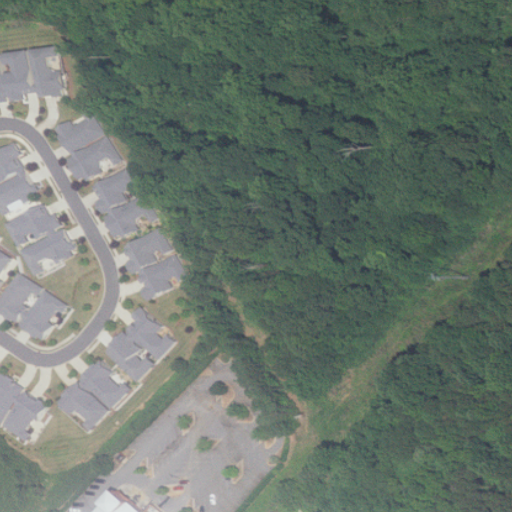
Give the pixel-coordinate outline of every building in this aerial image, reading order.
[(0,53),(0,102),(32,98),(31,93),(47,91),(48,97),(71,94),(70,89),(75,88),(72,69),(68,70),(63,66),(62,56),(71,55),(70,44),(0,53)] [(78,120),(62,128),(73,152),(112,134),(100,108),(90,112),(93,118),(80,124),(78,120)] [(126,160),(114,135),(69,157),(81,182),(106,169),(103,161),(112,157),(116,164),(126,160)] [(0,210),(2,215),(12,211),(10,206),(22,200),(24,203),(34,199),(31,192),(37,190),(22,156),(25,154),(20,142),(0,150),(0,210)] [(129,200),(127,195),(144,188),(134,166),(94,184),(100,198),(95,200),(101,213),(129,200)] [(103,214),(115,239),(139,228),(135,219),(147,214),(150,222),(160,218),(148,193),(103,214)] [(5,222),(16,246),(31,239),(32,242),(19,248),(31,275),(42,270),(38,261),(50,256),(53,261),(74,251),(62,225),(61,226),(55,212),(49,215),(44,204),(5,222)] [(161,226),(123,246),(130,259),(124,261),(130,273),(135,271),(143,285),(139,288),(145,301),(171,287),(167,279),(174,275),(177,281),(188,276),(161,226)] [(0,269),(9,256),(0,250),(0,269)] [(41,289),(29,308),(21,303),(29,291),(35,295),(40,286),(16,271),(0,296),(0,311),(17,322),(16,323),(41,339),(50,324),(46,321),(53,309),(59,313),(65,304),(41,289)] [(102,352),(134,381),(152,362),(140,352),(143,349),(155,360),(173,340),(164,332),(159,337),(154,332),(159,325),(138,306),(128,316),(133,320),(122,332),(121,331),(102,352)] [(91,427),(129,388),(121,381),(117,385),(107,376),(111,372),(97,358),(57,400),(71,414),(74,411),(91,427)] [(0,422),(25,387),(2,371),(0,374),(0,422)] [(32,417),(37,421),(49,406),(26,389),(1,424),(23,440),(28,432),(24,429),(32,417)] [(101,511),(148,511),(123,489),(101,511)]
